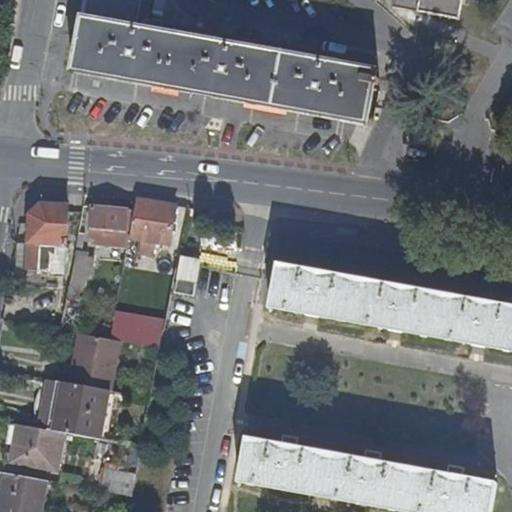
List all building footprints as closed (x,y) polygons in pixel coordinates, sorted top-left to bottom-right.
[(143,0),(87,0),(76,61),(112,69),(371,116),(382,60),(141,16),(143,0)] [(464,0),(396,0),(395,7),(461,18),(464,0)] [(170,205),(132,202),(123,251),(136,252),(135,261),(153,263),(155,255),(163,256),(170,205)] [(47,206),(37,211),(28,267),(63,273),(73,211),(47,206)] [(90,209),(91,248),(123,251),(127,212),(90,209)] [(175,293),(193,295),(195,260),(177,259),(175,293)] [(511,315),(277,273),(269,317),(511,361),(511,315)] [(159,330),(111,322),(108,339),(118,341),(156,348),(159,330)] [(108,339),(76,334),(68,384),(106,391),(109,391),(118,341),(108,339)] [(68,384),(57,382),(49,430),(62,432),(98,439),(106,391),(68,384)] [(49,430),(16,424),(9,462),(55,471),(62,432),(49,430)] [(498,511),(502,490),(253,443),(246,490),(358,511),(498,511)] [(98,490),(129,497),(135,474),(104,466),(98,490)] [(40,511),(46,482),(3,474),(0,491),(0,511),(40,511)]
